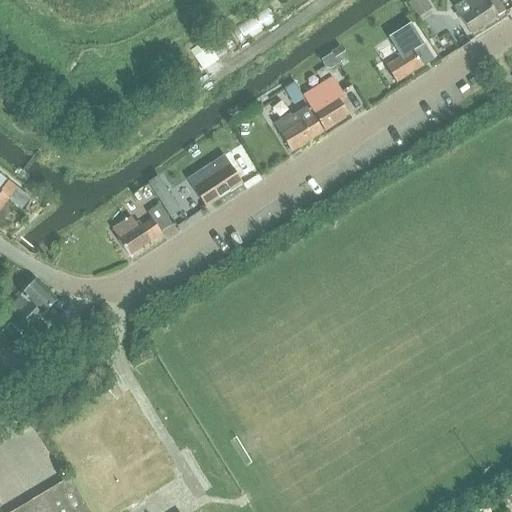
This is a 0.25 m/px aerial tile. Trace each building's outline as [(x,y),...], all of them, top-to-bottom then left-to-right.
[(423,0),(416,0),(407,7),(412,15),(427,5),(423,0)] [(468,35),(503,12),(495,0),(462,0),(463,1),(452,9),(468,35)] [(400,57),(386,66),(395,82),(431,59),(421,43),(410,25),(388,39),(400,57)] [(339,48),(330,54),(335,61),(337,65),(346,60),(339,48)] [(330,54),(321,61),(325,67),(332,69),(337,65),(335,61),(330,54)] [(346,114),(336,100),(342,96),(330,79),(300,97),(302,100),(322,130),(346,114)] [(283,90),(293,106),(302,100),(300,97),(292,85),(283,90)] [(290,152),(321,133),(305,108),(290,117),(288,115),(272,124),(290,152)] [(224,156),(185,181),(203,209),(242,184),(224,156)] [(0,222),(1,222),(2,222),(2,221),(3,221),(4,221),(4,220),(5,220),(5,219),(5,218),(6,218),(6,217),(7,216),(7,215),(7,214),(7,213),(7,212),(6,212),(6,211),(6,210),(5,209),(4,208),(9,202),(17,192),(5,182),(0,177),(0,222)] [(155,193),(170,217),(180,211),(165,187),(155,193)] [(158,232),(169,224),(156,205),(145,212),(149,218),(140,224),(138,220),(133,223),(129,217),(109,229),(127,255),(159,234),(158,232)] [(42,316),(56,301),(35,281),(0,318),(0,333),(6,328),(20,341),(43,316),(42,316)] [(109,511),(128,501),(103,460),(72,478),(92,511),(109,511)] [(86,511),(67,479),(11,511),(86,511)]
